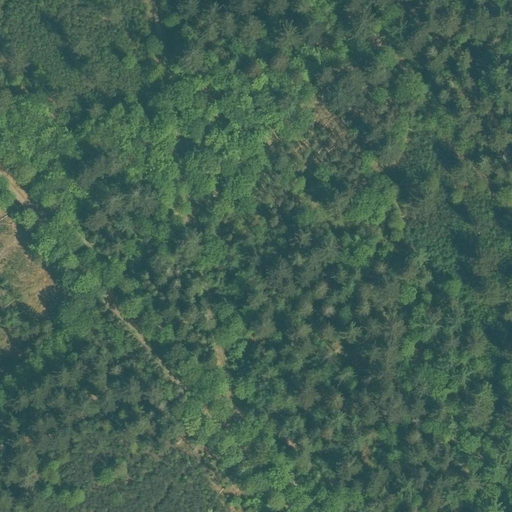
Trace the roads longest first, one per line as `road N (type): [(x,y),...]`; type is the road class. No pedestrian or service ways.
road 1 (track): [(0,389),(423,0)]
road 2 (track): [(228,443),(232,413),(154,0)]
road 3 (track): [(0,177),(287,511)]
road 4 (track): [(511,212),(338,0)]
